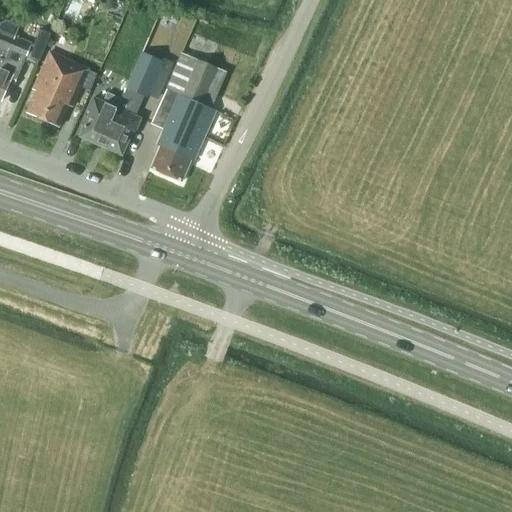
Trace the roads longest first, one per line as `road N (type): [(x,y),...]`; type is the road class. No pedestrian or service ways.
road 1 (primary): [(511,382),(177,253)]
road 2 (unclassified): [(193,232),(310,0)]
road 3 (residential): [(193,232),(0,149)]
road 4 (primary): [(177,253),(0,192)]
